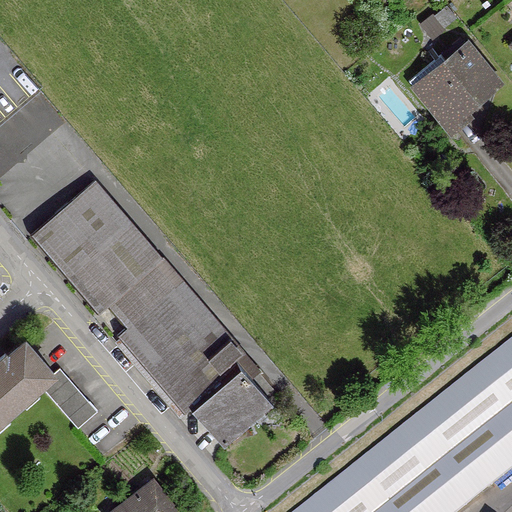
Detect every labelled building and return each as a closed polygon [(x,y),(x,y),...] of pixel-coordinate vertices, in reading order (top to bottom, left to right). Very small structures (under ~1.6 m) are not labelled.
[(467,46),(461,38),(450,47),(456,54),(447,62),(441,55),(411,80),(450,129),(468,114),(463,108),(498,80),(469,44),(467,46)] [(94,180),(31,235),(32,234),(98,310),(97,311),(97,312),(106,305),(125,327),(117,335),(118,335),(184,411),(183,412),(192,405),(221,439),(251,413),(256,418),(271,405),(248,377),(257,370),(94,180)] [(0,418),(40,384),(54,371),(26,339),(7,355),(5,352),(0,356),(0,418)] [(511,341),(309,503),(297,511),(455,511),(511,467),(511,341)] [(40,384),(99,453),(118,437),(59,367),(54,371),(40,384)] [(177,511),(153,481),(113,511),(177,511)]
